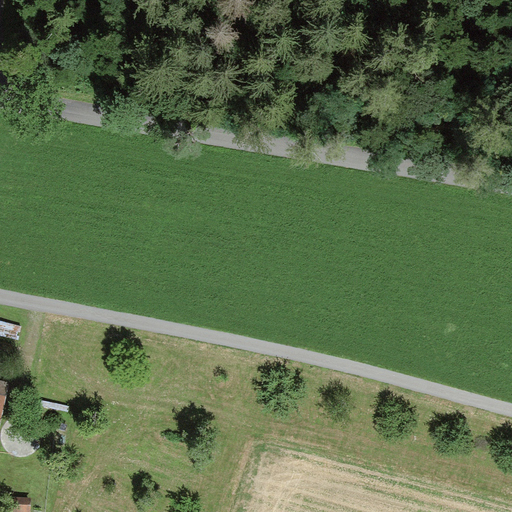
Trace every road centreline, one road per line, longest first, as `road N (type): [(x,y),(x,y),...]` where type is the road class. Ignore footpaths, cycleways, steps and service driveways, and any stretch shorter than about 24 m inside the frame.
road 1 (track): [(0,297),(318,359),(511,410)]
road 2 (unclassified): [(511,184),(0,97)]
